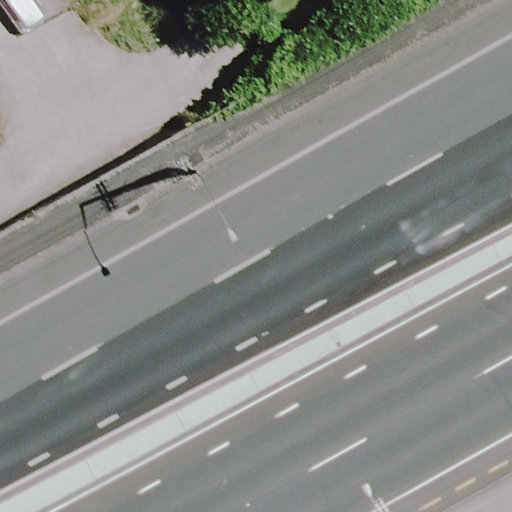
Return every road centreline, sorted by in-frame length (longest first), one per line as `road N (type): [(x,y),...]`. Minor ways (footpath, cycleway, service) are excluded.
road 1 (trunk): [(0,398),(511,111)]
road 2 (trunk): [(511,343),(210,511)]
